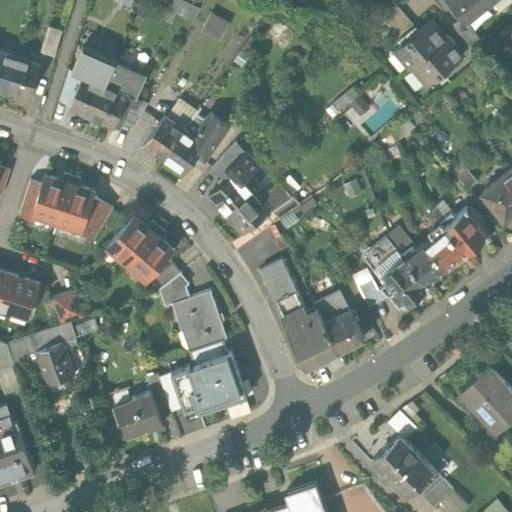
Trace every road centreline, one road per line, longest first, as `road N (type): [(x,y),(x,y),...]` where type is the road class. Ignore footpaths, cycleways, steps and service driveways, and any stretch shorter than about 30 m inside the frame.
road 1 (residential): [(300,415),(204,241),(138,183),(0,123)]
road 2 (residential): [(41,511),(300,415)]
road 3 (residential): [(300,415),(376,372),(511,273)]
